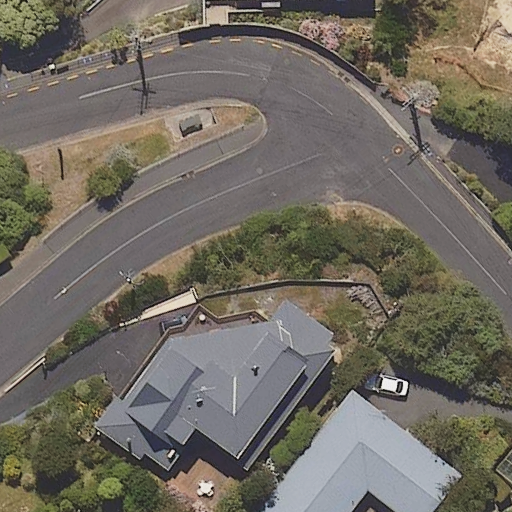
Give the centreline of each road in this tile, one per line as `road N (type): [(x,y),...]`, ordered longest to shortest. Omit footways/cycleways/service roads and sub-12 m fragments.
road 1 (residential): [(0,348),(151,223),(360,138)]
road 2 (residential): [(360,138),(315,99),(248,74),(163,73),(0,120)]
road 3 (residential): [(511,301),(360,138)]
